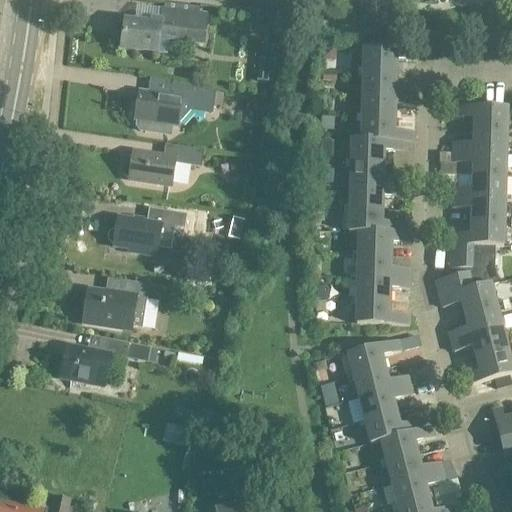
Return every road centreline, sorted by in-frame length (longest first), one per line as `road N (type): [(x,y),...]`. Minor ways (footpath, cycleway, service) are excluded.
road 1 (residential): [(499,511),(492,483),(470,488),(422,291),(430,91),(461,72),(511,74)]
road 2 (secondary): [(0,177),(31,0)]
